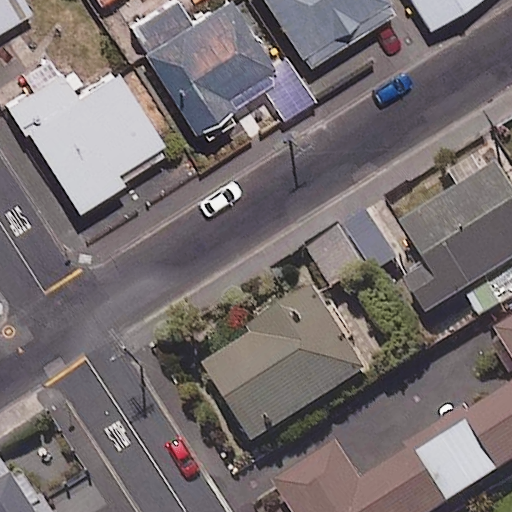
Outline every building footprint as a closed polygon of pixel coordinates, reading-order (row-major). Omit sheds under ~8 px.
[(0,0),(0,27),(30,10),(23,0),(0,0)] [(184,0),(172,0),(123,30),(189,135),(284,76),(237,0),(224,0),(196,18),(184,0)] [(393,8),(388,0),(262,0),(302,64),(393,8)] [(411,0),(428,26),(468,0),(411,0)] [(77,97),(60,71),(9,105),(77,208),(121,179),(118,174),(164,143),(116,71),(77,97)] [(511,267),(511,182),(504,169),(407,230),(429,266),(407,281),(431,319),(511,267)] [(402,260),(369,214),(313,255),(347,301),(402,260)] [(372,373),(320,295),(207,371),(259,449),(372,373)] [(443,511),(511,468),(511,326),(501,334),(511,351),(511,398),(368,490),(342,449),(281,488),(296,511),(443,511)] [(0,511),(48,511),(25,476),(16,482),(5,465),(0,468),(0,511)]
